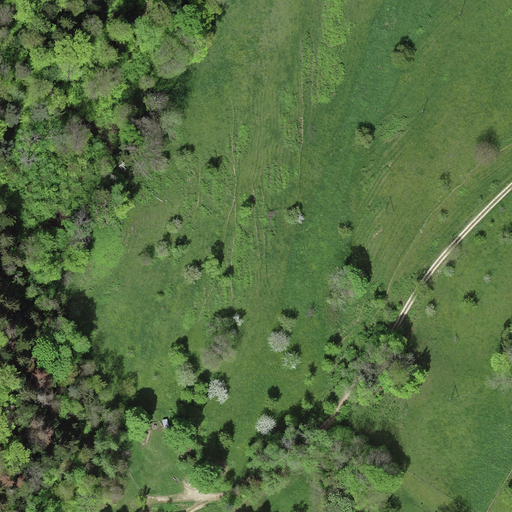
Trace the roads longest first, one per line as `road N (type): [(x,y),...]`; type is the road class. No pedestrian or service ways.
road 1 (track): [(173,489),(131,470),(119,443),(173,293),(195,163),(189,110),(151,0)]
road 2 (track): [(173,489),(207,496),(253,478),(321,424),(377,343)]
road 3 (track): [(511,186),(436,262),(377,343)]
